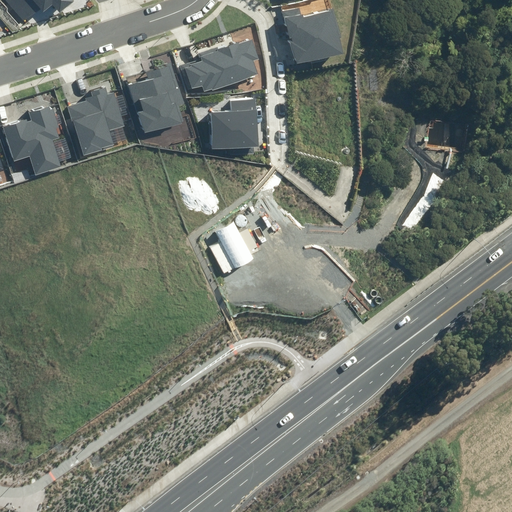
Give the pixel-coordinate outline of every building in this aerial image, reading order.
[(6,0),(23,18),(43,0),(49,0),(56,7),(64,0),(6,0)] [(279,7),(291,56),(339,45),(329,3),(299,11),(297,3),(279,7)] [(254,69),(250,55),(254,54),(248,35),(197,50),(199,56),(182,61),(188,83),(198,80),(200,85),(254,69)] [(126,82),(141,127),(180,114),(175,100),(182,97),(169,59),(145,67),(147,74),(126,82)] [(84,97),(67,103),(83,151),(112,141),(108,126),(123,121),(112,87),(106,89),(104,83),(82,90),(84,97)] [(206,106),(208,143),(254,140),(251,93),(228,94),(229,105),(206,106)] [(28,113),(1,122),(13,156),(27,152),(34,172),(59,163),(50,135),(57,133),(53,123),(56,122),(48,100),(26,107),(28,113)]
